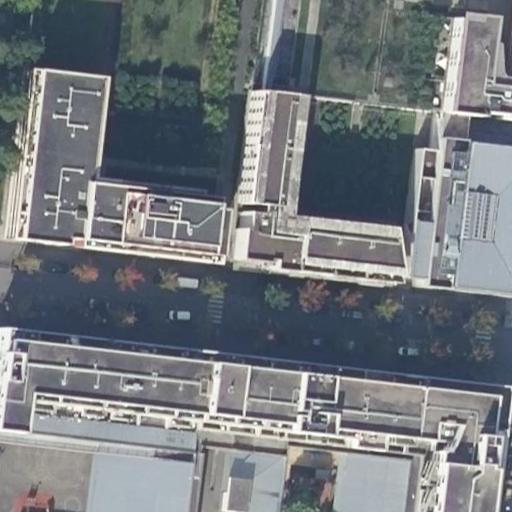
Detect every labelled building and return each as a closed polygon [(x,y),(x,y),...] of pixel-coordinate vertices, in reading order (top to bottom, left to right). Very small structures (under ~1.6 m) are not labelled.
[(511,0),(508,0),(497,93),(465,88),(473,30),(439,28),(423,150),(410,148),(402,219),(395,278),(406,279),(404,287),(413,288),(428,154),(450,156),(453,141),(456,116),(511,122),(511,0)] [(89,77),(29,71),(10,239),(57,245),(57,239),(209,256),(215,210),(205,208),(206,197),(77,183),(89,77)] [(277,94),(247,90),(233,205),(263,210),(277,94)] [(511,147),(511,122),(456,116),(453,141),(511,147)] [(511,246),(511,147),(453,141),(450,156),(428,154),(413,288),(507,298),(511,246)] [(230,230),(226,262),(251,264),(254,237),(257,217),(237,215),(234,230),(230,230)] [(275,272),(382,284),(380,242),(286,231),(285,238),(279,238),(277,250),(272,251),(268,267),(275,268),(275,272)] [(254,237),(251,264),(251,270),(275,272),(275,268),(268,267),(272,251),(277,250),(279,238),(254,237)] [(482,511),(498,388),(227,356),(226,373),(198,370),(201,354),(0,329),(0,361),(9,362),(7,375),(0,374),(0,443),(84,453),(92,454),(85,511),(482,511)] [(226,373),(227,356),(201,354),(198,370),(226,373)] [(9,362),(0,361),(0,374),(7,375),(9,362)] [(85,511),(92,454),(84,453),(78,511),(85,511)]
